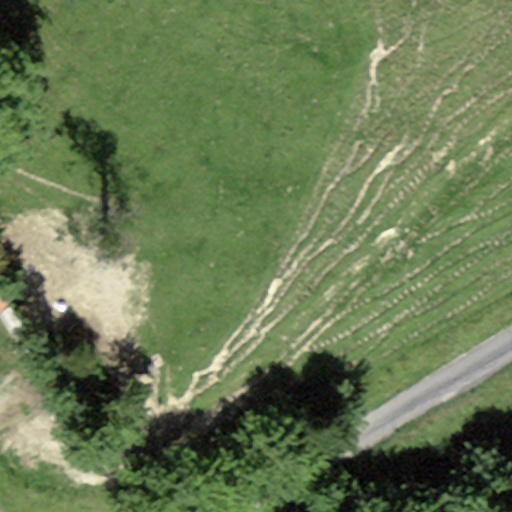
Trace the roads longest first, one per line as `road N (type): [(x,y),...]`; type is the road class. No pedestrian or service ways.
road 1 (track): [(0,405),(14,402),(102,447),(176,443),(252,389),(511,141)]
road 2 (track): [(511,350),(215,511)]
